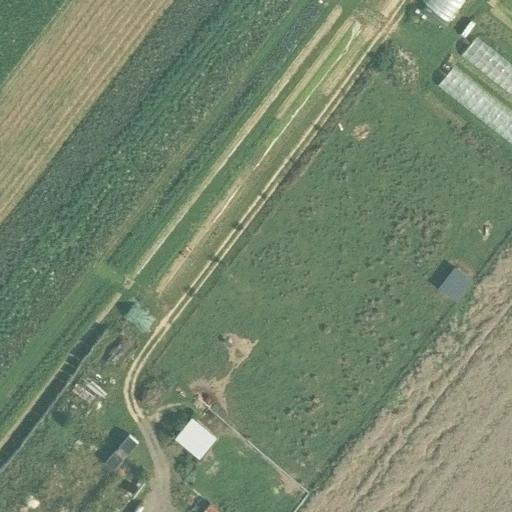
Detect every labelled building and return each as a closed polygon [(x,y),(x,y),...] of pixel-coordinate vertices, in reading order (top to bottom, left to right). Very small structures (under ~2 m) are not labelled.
[(420,0),(420,1),(449,23),(466,0),(420,0)] [(454,266),(438,287),(457,301),(474,280),(454,266)] [(191,416),(174,437),(200,458),(217,436),(191,416)] [(222,511),(228,511),(232,507),(216,495),(210,503),(222,511)] [(220,511),(209,503),(204,508),(208,511),(220,511)]
